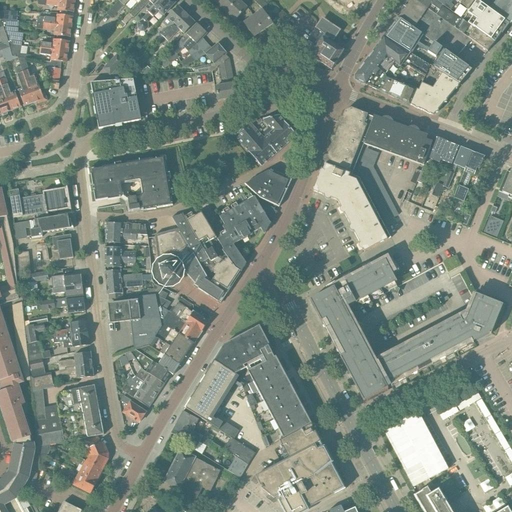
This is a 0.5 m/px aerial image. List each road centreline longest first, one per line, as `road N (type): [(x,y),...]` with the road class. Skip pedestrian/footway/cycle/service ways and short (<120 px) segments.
road 1 (residential): [(85,216),(77,158),(83,144),(250,110),(282,92),(286,77)]
road 2 (residential): [(142,455),(116,441),(85,216)]
road 3 (residential): [(85,216),(170,216),(272,166),(301,177)]
road 4 (unclassified): [(142,455),(253,276)]
road 5 (unclassified): [(0,152),(40,145),(62,129),(85,0)]
road 6 (residential): [(511,293),(482,282),(446,235),(420,228),(349,263)]
road 7 (residential): [(511,341),(350,426)]
road 8 (residential): [(350,426),(289,305),(253,276)]
road 9 (unclassified): [(286,77),(241,53),(184,0)]
